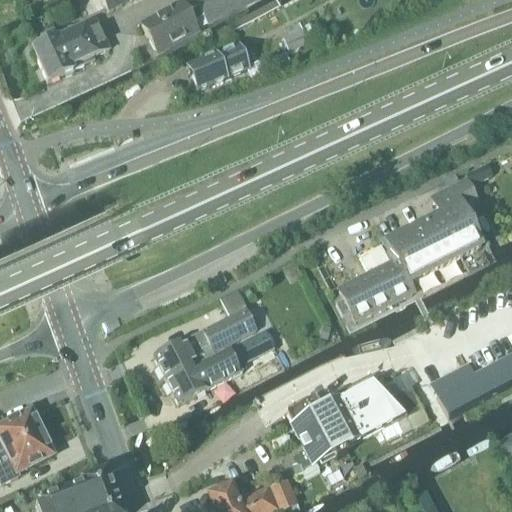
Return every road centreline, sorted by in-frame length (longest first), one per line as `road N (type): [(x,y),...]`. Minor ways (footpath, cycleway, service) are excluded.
road 1 (primary): [(0,294),(511,61)]
road 2 (primary): [(511,16),(26,211)]
road 3 (unclassified): [(9,158),(78,133),(219,110),(500,0)]
road 4 (primary): [(66,326),(511,106)]
road 5 (tertiary): [(134,511),(66,326)]
road 6 (tertiary): [(66,326),(26,211)]
